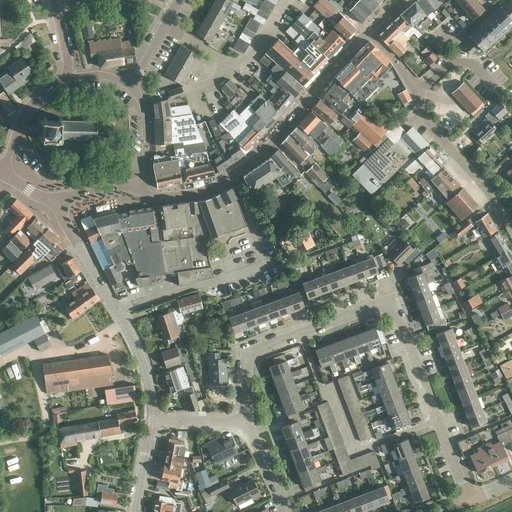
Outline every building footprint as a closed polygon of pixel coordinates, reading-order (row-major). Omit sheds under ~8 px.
[(215,0),(211,8),(225,15),(230,6),(238,11),(240,7),(227,0),(215,0)] [(266,0),(263,0),(262,4),(272,10),(274,5),(266,0)] [(355,29),(334,10),(338,5),(332,0),(329,0),(328,3),(324,0),(320,0),(313,8),(333,26),(346,39),(355,29)] [(348,11),(361,23),(375,8),(366,0),(353,0),(354,1),(352,3),(354,5),(348,11)] [(413,25),(420,33),(432,22),(427,16),(441,3),(440,2),(442,0),(455,0),(472,20),(485,10),(476,0),(416,0),(400,15),(410,27),(413,25)] [(511,0),(507,4),(503,0),(498,5),(500,7),(495,12),(495,11),(494,12),(495,13),(490,17),(490,16),(489,17),(490,17),(485,21),(484,21),(484,22),(480,26),(479,26),(478,26),(479,27),(475,31),(474,30),(473,31),(474,32),(469,37),(473,41),(465,48),(471,55),(471,54),(480,54),(511,24),(511,0)] [(242,9),(255,16),(256,14),(258,10),(245,3),(242,9)] [(262,4),(259,9),(269,15),(272,10),(262,4)] [(225,15),(211,8),(203,21),(217,29),(217,28),(222,19),(230,24),(232,20),(225,15)] [(258,10),(256,14),(266,20),(269,15),(259,9),(258,10)] [(449,15),(444,9),(440,12),(446,18),(449,15)] [(255,16),(253,19),(261,24),(263,25),(266,20),(256,14),(255,16)] [(319,34),(320,33),(314,28),(316,26),(302,14),(291,26),(327,59),(328,59),(336,50),(319,34)] [(400,15),(391,22),(402,32),(404,34),(410,29),(417,38),(421,35),(420,33),(413,25),(410,27),(400,15)] [(250,17),(247,23),(258,29),(261,24),(253,19),(250,17)] [(457,22),(463,28),(466,25),(460,19),(457,22)] [(217,29),(203,21),(196,34),(210,42),(215,32),(220,35),(219,37),(224,40),(227,34),(217,28),(217,29)] [(402,32),(391,22),(377,36),(398,56),(405,49),(398,42),(403,37),(401,33),(402,32)] [(247,23),(244,28),(255,34),(258,29),(247,23)] [(315,73),(321,66),(327,59),(291,26),(291,25),(285,32),(300,45),(293,53),(315,73)] [(255,34),(244,28),(241,33),(252,39),(255,34)] [(319,34),(336,50),(344,41),(332,30),(328,35),(323,30),(320,33),(319,34)] [(249,44),(252,39),(241,33),(239,38),(249,44)] [(438,52),(440,50),(426,35),(424,37),(438,52)] [(249,44),(239,38),(233,48),(243,54),(249,44)] [(98,57),(100,67),(136,62),(132,40),(121,42),(120,39),(88,44),(91,58),(98,57)] [(315,73),(293,53),(278,39),(265,54),(271,60),(272,60),(283,70),(285,72),(302,87),(307,81),(315,73)] [(356,55),(334,77),(334,78),(349,91),(361,103),(377,86),(373,82),(390,65),(387,59),(368,42),(366,44),(363,47),(362,47),(355,54),(356,55)] [(181,46),(164,75),(179,84),(196,54),(181,46)] [(429,66),(438,57),(428,46),(420,53),(423,56),(425,56),(426,58),(424,60),(429,66)] [(271,60),(265,54),(259,61),(272,72),(265,80),(277,91),(281,87),(293,98),(302,87),(285,72),(283,70),(272,60),(271,60)] [(19,82),(32,73),(22,59),(9,68),(0,74),(0,81),(8,93),(21,85),(19,82)] [(47,73),(53,68),(49,63),(43,68),(47,73)] [(334,78),(318,97),(333,109),(343,117),(340,121),(349,129),(352,125),(374,145),(384,134),(387,130),(365,110),(362,114),(361,103),(349,91),(334,78)] [(229,80),(221,88),(229,97),(238,89),(229,80)] [(470,114),(482,103),(463,83),(451,94),(470,114)] [(267,102),(280,114),(293,98),(281,87),(277,91),(267,102)] [(170,99),(183,94),(180,88),(167,92),(170,99)] [(406,90),(397,95),(403,105),(412,100),(406,90)] [(0,94),(0,107),(6,115),(14,109),(2,92),(0,94)] [(500,117),(510,107),(497,93),(487,103),(500,117)] [(256,114),(259,116),(260,115),(271,126),(280,114),(267,102),(259,94),(248,106),(256,114)] [(329,124),(337,115),(319,100),(311,109),(329,124)] [(201,139),(197,130),(191,114),(170,118),(168,101),(153,103),(155,119),(156,145),(163,144),(173,143),(201,139)] [(233,110),(219,124),(227,132),(228,132),(230,134),(235,129),(236,129),(245,138),(252,145),(261,136),(248,123),(247,124),(233,110)] [(321,143),(320,144),(320,145),(330,156),(343,141),(311,112),(298,125),(306,134),(307,134),(308,133),(311,136),(312,136),(321,143)] [(259,116),(256,114),(248,123),(261,136),(271,126),(260,115),(259,116)] [(494,126),(498,123),(490,114),(471,131),(482,143),(497,129),(494,126)] [(112,137),(113,124),(97,124),(97,121),(60,121),(60,117),(57,117),(57,121),(45,120),(45,117),(42,117),(42,120),(39,120),(39,124),(42,124),(42,129),(42,135),(38,135),(38,139),(42,139),(42,143),(45,143),(45,139),(57,139),(57,143),(60,143),(60,139),(97,140),(97,137),(112,137)] [(214,151),(209,154),(218,172),(244,155),(230,134),(228,132),(227,132),(222,136),(217,127),(214,119),(208,122),(216,139),(212,140),(214,144),(212,146),(214,151)] [(307,134),(306,134),(297,125),(289,134),(309,153),(310,154),(318,146),(310,138),(311,136),(308,133),(307,134)] [(401,138),(417,156),(429,145),(412,127),(401,138)] [(197,130),(201,139),(204,148),(208,146),(201,128),(197,130)] [(235,129),(230,134),(244,155),(246,153),(249,151),(248,149),(252,145),(245,138),(236,129),(235,129)] [(365,151),(371,143),(360,133),(353,140),(365,151)] [(303,160),(308,155),(308,154),(309,153),(289,134),(280,144),(290,153),(300,163),(303,160)] [(362,164),(352,174),(371,194),(381,184),(382,184),(408,159),(384,134),(374,145),(377,148),(373,153),(370,150),(358,161),(362,164)] [(183,149),(184,155),(206,152),(205,150),(204,148),(201,139),(173,143),(174,150),(183,149)] [(413,173),(419,167),(421,169),(425,166),(437,154),(430,146),(404,169),(407,173),(413,173)] [(182,183),(195,180),(215,175),(207,156),(206,152),(184,155),(183,149),(174,150),(175,156),(178,156),(178,162),(178,164),(182,183)] [(283,172),(300,191),(305,187),(298,179),(296,180),(294,177),(299,172),(297,171),(298,170),(278,149),(270,158),(283,172)] [(437,154),(425,166),(432,174),(445,162),(437,154)] [(157,188),(182,183),(178,164),(178,162),(178,156),(175,156),(154,155),(152,167),(157,188)] [(308,155),(303,160),(310,168),(306,172),(305,173),(311,179),(318,186),(328,176),(311,158),(309,156),(308,155)] [(283,172),(270,158),(243,177),(252,192),(283,172)] [(433,191),(436,186),(448,199),(448,200),(462,188),(444,167),(434,176),(430,179),(421,187),(428,195),(433,191)] [(418,183),(421,187),(430,179),(427,175),(418,183)] [(410,193),(418,186),(411,178),(403,185),(410,193)] [(231,188),(218,194),(230,215),(235,230),(246,226),(236,199),(231,188)] [(448,200),(448,199),(445,202),(461,219),(477,205),(462,188),(448,200)] [(258,202),(263,199),(257,191),(253,194),(258,202)] [(206,199),(197,201),(194,202),(199,222),(203,238),(206,247),(204,241),(212,238),(213,239),(214,240),(215,241),(216,241),(217,241),(218,241),(219,241),(220,240),(221,239),(222,238),(222,237),(222,236),(222,235),(222,234),(235,230),(230,215),(218,194),(211,198),(206,199)] [(14,234),(32,214),(16,199),(8,207),(17,215),(6,227),(14,234)] [(189,202),(155,206),(165,274),(181,272),(185,284),(178,285),(179,286),(213,277),(206,247),(203,238),(199,222),(194,202),(189,202)] [(155,275),(164,274),(165,274),(155,206),(116,213),(120,229),(127,246),(133,261),(139,276),(135,278),(138,287),(151,285),(150,281),(155,280),(155,275)] [(116,213),(93,219),(96,225),(102,238),(97,241),(110,266),(104,269),(111,285),(122,280),(118,271),(123,269),(120,262),(125,259),(127,264),(133,261),(127,246),(120,229),(116,213)] [(381,213),(376,218),(385,228),(391,222),(381,213)] [(472,231),(476,237),(478,241),(497,230),(491,220),(487,214),(475,222),(478,227),(472,231)] [(36,241),(48,228),(36,217),(27,226),(29,229),(26,232),(36,241)] [(452,232),(457,238),(472,226),(467,220),(452,232)] [(91,243),(97,241),(102,238),(96,225),(85,230),(91,243)] [(53,243),(59,237),(48,228),(36,241),(11,265),(20,274),(42,252),(45,255),(55,245),(53,243)] [(21,251),(31,241),(20,229),(10,239),(21,251)] [(490,247),(503,240),(498,232),(485,239),(490,247)] [(55,245),(45,255),(51,261),(66,246),(62,240),(59,237),(53,243),(55,245)] [(411,260),(420,251),(415,247),(412,249),(402,239),(388,253),(398,264),(406,256),(411,260)] [(496,258),(509,250),(503,240),(490,247),(496,258)] [(21,253),(10,241),(0,251),(11,262),(21,253)] [(497,271),(503,268),(511,263),(511,254),(509,250),(496,258),(491,261),(497,271)] [(386,266),(382,255),(375,257),(379,269),(386,266)] [(62,265),(56,268),(64,280),(69,277),(80,271),(72,257),(61,264),(62,265)] [(361,262),(367,276),(378,272),(373,257),(361,262)] [(367,276),(361,262),(360,262),(359,260),(355,262),(356,264),(349,266),(355,281),(367,276)] [(407,277),(412,289),(434,281),(430,270),(434,268),(432,262),(411,270),(413,275),(407,277)] [(511,263),(503,268),(507,276),(511,272),(511,263)] [(355,281),(349,266),(338,271),(343,285),(355,281)] [(34,291),(57,278),(50,267),(28,279),(34,291)] [(343,285),(338,271),(326,275),(332,289),(343,285)] [(314,279),(320,294),(332,289),(326,275),(314,279)] [(511,275),(508,278),(507,277),(499,282),(505,293),(508,291),(511,288),(511,275)] [(320,294),(314,279),(303,284),(308,298),(320,294)] [(461,279),(453,283),(457,291),(465,287),(461,279)] [(76,290),(88,307),(99,299),(88,283),(86,280),(84,282),(85,284),(76,290)] [(434,290),(430,291),(427,284),(434,281),(412,289),(416,301),(435,294),(434,290)] [(453,293),(450,287),(445,290),(448,296),(453,293)] [(88,307),(76,290),(71,293),(75,299),(64,307),(72,318),(88,307)] [(288,296),(293,311),(305,307),(300,292),(288,296)] [(180,314),(201,308),(198,294),(177,299),(179,307),(177,307),(176,308),(174,310),(173,311),(157,316),(165,340),(167,339),(168,343),(179,340),(178,336),(181,335),(178,324),(179,324),(181,323),(181,320),(181,318),(180,314)] [(436,307),(431,296),(435,294),(416,301),(421,313),(436,307)] [(477,295),(464,302),(468,310),(481,303),(477,295)] [(293,311),(288,296),(276,301),(281,315),(293,311)] [(281,315),(276,301),(264,305),(270,320),(281,315)] [(500,315),(510,310),(507,304),(497,309),(500,315)] [(253,309),(258,324),(270,320),(264,305),(253,309)] [(436,307),(421,313),(425,325),(431,323),(433,328),(446,323),(444,317),(440,319),(436,307)] [(241,314),(247,328),(258,324),(253,309),(241,314)] [(511,316),(511,312),(510,310),(500,315),(504,321),(511,316)] [(247,328),(241,314),(229,318),(234,333),(247,328)] [(0,355),(2,355),(34,339),(45,334),(36,315),(0,333),(0,355)] [(363,332),(369,349),(377,346),(380,355),(384,354),(381,345),(382,345),(376,328),(363,332)] [(436,334),(441,346),(455,340),(451,328),(436,334)] [(466,331),(469,336),(474,333),(472,328),(466,331)] [(373,358),(369,349),(363,332),(351,337),(357,353),(365,351),(368,360),(373,358)] [(477,338),(474,333),(469,336),(472,341),(477,338)] [(45,334),(34,339),(40,352),(51,346),(45,334)] [(357,353),(351,337),(339,341),(345,358),(353,355),(357,364),(361,362),(357,353)] [(441,346),(445,357),(460,352),(455,340),(441,346)] [(177,350),(188,347),(186,341),(175,344),(176,348),(162,353),(166,367),(181,362),(177,350)] [(327,345),(333,362),(341,359),(345,369),(349,367),(345,358),(339,341),(327,345)] [(337,371),(333,362),(327,345),(315,350),(321,367),(329,364),(333,373),(337,371)] [(449,369),(464,363),(460,352),(445,357),(449,369)] [(207,385),(228,384),(226,360),(220,360),(220,354),(204,355),(204,360),(209,360),(210,382),(207,382),(207,385)] [(47,393),(104,386),(107,404),(137,400),(134,384),(113,388),(108,355),(43,364),(47,393)] [(273,359),(274,364),(269,366),(274,378),(291,372),(288,364),(297,361),(295,357),(286,361),(286,360),(285,361),(283,355),(273,359)] [(499,367),(506,379),(511,376),(511,375),(509,370),(511,368),(511,360),(499,367)] [(376,381),(392,375),(388,363),(371,369),(362,373),(364,377),(373,373),(376,381)] [(449,369),(454,381),(468,375),(464,363),(449,369)] [(170,393),(186,388),(189,387),(186,378),(183,379),(179,368),(163,373),(170,393)] [(274,378),(278,390),(295,384),(292,376),(301,373),(299,369),(291,372),(274,378)] [(489,375),(492,380),(498,377),(495,372),(489,375)] [(337,379),(339,385),(350,381),(348,375),(337,379)] [(380,393),(397,387),(392,375),(376,381),(367,384),(368,389),(377,385),(380,393)] [(458,392),(473,387),(468,375),(454,381),(458,392)] [(500,383),(498,377),(492,380),(495,385),(500,383)] [(278,390),(283,403),(299,396),(296,388),(305,385),(304,381),(295,384),(278,390)] [(353,386),(350,381),(339,385),(341,391),(353,386)] [(355,392),(353,386),(341,391),(343,396),(355,392)] [(397,387),(380,393),(371,396),(373,400),(382,397),(384,405),(401,399),(397,387)] [(458,392),(462,404),(477,398),(473,387),(458,392)] [(191,412),(199,409),(194,392),(186,395),(191,412)] [(357,397),(355,392),(343,396),(345,402),(357,397)] [(299,396),(283,403),(287,415),(304,409),(301,400),(310,397),(308,393),(299,396)] [(358,401),(357,397),(345,402),(348,407),(359,403),(358,401)] [(462,404),(467,415),(482,410),(477,398),(462,404)] [(401,399),(384,405),(375,408),(377,412),(386,409),(389,417),(406,410),(401,399)] [(317,406),(319,411),(330,407),(328,401),(317,406)] [(361,409),(359,403),(348,407),(350,413),(361,409)] [(319,411),(321,416),(332,412),(330,407),(319,411)] [(363,413),(363,414),(364,417),(377,412),(375,408),(363,413)] [(363,414),(363,413),(361,409),(350,413),(352,419),(363,414)] [(119,423),(137,420),(135,410),(128,411),(128,412),(114,415),(114,418),(74,426),(58,428),(60,447),(77,444),(77,440),(120,432),(119,423)] [(406,410),(389,417),(380,420),(381,424),(390,421),(393,429),(394,428),(410,422),(406,410)] [(482,410),(467,415),(471,427),(486,422),(482,410)] [(334,418),(332,412),(321,416),(323,422),(334,418)] [(365,420),(364,417),(363,414),(352,419),(354,424),(365,420)] [(52,416),(53,424),(62,423),(61,415),(52,416)] [(281,427),(286,439),(302,433),(299,425),(309,422),(307,418),(298,421),(297,421),(281,427)] [(336,423),(334,418),(323,422),(325,427),(336,423)] [(367,425),(365,420),(354,424),(356,429),(367,425)] [(325,427),(327,432),(338,428),(336,423),(325,427)] [(356,429),(358,435),(369,431),(368,426),(367,425),(356,429)] [(340,433),(338,428),(327,432),(329,438),(340,433)] [(302,433),(286,439),(290,451),(307,445),(304,437),(313,434),(311,429),(302,433)] [(380,430),(374,432),(377,439),(383,437),(380,430)] [(372,437),(369,431),(358,435),(360,441),(372,437)] [(509,443),(504,432),(496,435),(499,441),(491,445),(489,442),(483,445),(493,466),(507,459),(501,446),(509,443)] [(342,439),(340,433),(329,438),(331,443),(342,439)] [(216,438),(205,443),(205,444),(215,464),(238,453),(235,446),(236,445),(232,437),(222,442),(220,437),(217,439),(216,438)] [(184,442),(179,441),(169,439),(166,452),(184,456),(185,451),(183,445),(184,442)] [(344,444),(342,439),(331,443),(333,448),(344,444)] [(398,459),(412,454),(407,440),(382,449),(383,453),(394,449),(398,459)] [(290,451),(294,463),(311,456),(308,449),(317,445),(316,441),(307,445),(290,451)] [(346,449),(344,444),(333,448),(335,454),(346,449)] [(493,466),(483,445),(477,448),(478,452),(470,455),(478,473),(493,466)] [(348,455),(346,449),(335,454),(337,459),(348,455)] [(374,451),(368,453),(372,464),(378,462),(374,451)] [(166,452),(164,464),(182,467),(184,456),(166,452)] [(294,463),(299,475),(316,468),(313,461),(322,457),(320,453),(311,456),(294,463)] [(366,466),(372,464),(368,453),(362,455),(366,466)] [(412,454),(398,459),(389,463),(391,467),(400,464),(403,474),(418,468),(412,454)] [(350,460),(348,455),(337,459),(339,464),(350,460)] [(362,455),(356,458),(360,469),(366,466),(362,455)] [(356,458),(350,460),(339,464),(343,475),(360,469),(356,458)] [(162,475),(161,480),(170,481),(169,484),(171,484),(170,488),(181,490),(183,481),(179,481),(180,478),(182,467),(164,464),(162,475)] [(316,468),(299,475),(303,487),(320,481),(317,473),(326,469),(325,465),(316,468)] [(409,488),(423,482),(418,468),(403,474),(394,477),(396,481),(405,478),(409,488)] [(210,485),(205,470),(195,473),(199,485),(197,485),(199,489),(210,485)] [(78,496),(87,495),(85,472),(76,473),(78,496)] [(252,499),(260,495),(252,480),(237,487),(236,485),(229,489),(236,504),(251,497),(252,499)] [(156,487),(168,491),(166,484),(157,481),(156,487)] [(183,481),(181,490),(191,492),(193,483),(183,481)] [(211,495),(228,487),(226,481),(209,489),(211,495)] [(423,482),(409,488),(400,491),(401,496),(410,492),(414,502),(428,497),(423,482)] [(112,493),(112,489),(106,488),(107,485),(97,483),(96,491),(101,492),(99,502),(115,504),(117,494),(112,493)] [(372,491),(377,506),(389,501),(383,486),(372,491)] [(377,506),(372,491),(360,495),(366,510),(377,506)] [(348,500),(353,511),(360,511),(366,510),(360,495),(348,500)] [(174,501),(171,498),(159,496),(158,501),(153,500),(151,511),(178,511),(180,502),(174,501)] [(96,506),(98,499),(86,497),(85,505),(96,506)] [(353,511),(348,500),(337,504),(340,511),(353,511)]
